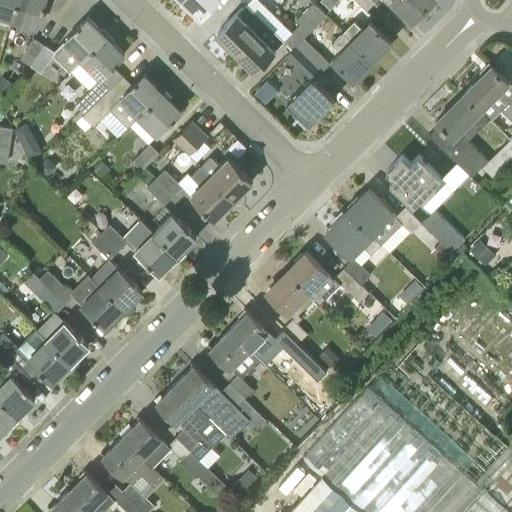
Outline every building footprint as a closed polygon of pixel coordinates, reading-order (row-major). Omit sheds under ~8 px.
[(0,0),(0,15),(3,16),(12,19),(18,0),(0,0)] [(18,0),(12,19),(37,27),(45,0),(18,0)] [(184,0),(201,16),(216,0),(184,0)] [(356,0),(366,10),(375,1),(374,0),(356,0)] [(393,0),(412,19),(431,0),(393,0)] [(291,49),(296,45),(304,36),(326,14),(318,7),(313,1),(296,18),(300,22),(292,30),(284,39),(283,41),(291,49)] [(236,51),(266,21),(265,21),(262,24),(243,6),(217,32),(236,51)] [(72,69),(106,35),(87,16),(63,41),(53,50),(55,51),(53,53),(70,70),(72,69)] [(345,33),(372,60),(391,40),(369,19),(361,26),(354,19),(342,31),(345,33)] [(254,69),(283,41),(284,39),(266,21),(236,51),(254,69)] [(353,79),(372,60),(345,33),(342,31),(332,42),(339,49),(331,57),(353,79)] [(90,89),(75,104),(84,114),(112,86),(101,75),(109,68),(124,53),(106,35),(72,69),(90,89)] [(320,69),(321,71),(330,62),(304,36),(296,45),(320,69)] [(31,65),(44,44),(33,37),(20,58),(31,65)] [(44,44),(31,65),(41,72),(53,53),(55,51),(53,50),(44,44)] [(287,54),(311,78),(320,69),(296,45),(291,49),(287,54)] [(463,93),(482,111),(492,100),(511,120),(511,85),(491,65),(463,93)] [(321,71),(320,69),(311,78),(287,102),(294,109),(293,110),(297,114),(298,113),(309,123),(333,98),(321,87),(329,79),(321,71)] [(110,108),(128,126),(139,116),(163,92),(144,73),(121,96),(112,86),(84,114),(83,115),(93,126),(110,108)] [(14,82),(1,74),(0,76),(0,92),(6,96),(14,82)] [(163,92),(139,116),(156,134),(181,109),(163,92)] [(471,122),(482,111),(463,93),(435,121),(463,149),(454,159),(472,176),(482,166),(484,168),(511,139),(510,137),(491,157),(471,136),(478,129),(471,122)] [(189,154),(209,134),(192,118),(173,138),(189,154)] [(0,125),(0,136),(11,138),(12,127),(0,125)] [(511,138),(511,139),(484,168),(492,176),(511,155),(511,138)] [(32,142),(23,147),(29,158),(43,151),(38,143),(32,142)] [(150,142),(148,144),(132,160),(141,169),(158,151),(150,142)] [(200,165),(233,198),(252,179),(244,171),(245,170),(241,167),(240,168),(228,156),(221,164),(210,154),(200,165)] [(442,178),(418,155),(410,163),(402,155),(387,170),(394,179),(390,183),(414,206),(418,202),(422,205),(437,190),(433,186),(442,178)] [(56,165),(46,156),(37,167),(46,175),(56,165)] [(110,167),(100,158),(91,167),(101,176),(110,167)] [(233,198),(200,165),(192,174),(186,169),(176,179),(165,167),(156,177),(173,194),(183,184),(204,205),(215,216),(233,198)] [(164,204),(173,194),(156,177),(146,186),(164,204)] [(347,210),(381,244),(402,223),(412,232),(422,222),(405,206),(395,216),(394,214),(368,189),(347,210)] [(452,252),(465,239),(435,209),(422,222),(452,252)] [(371,254),(381,244),(347,210),(327,231),(352,256),(363,246),(371,254)] [(152,230),(177,254),(196,236),(171,211),(152,230)] [(177,254),(152,230),(144,222),(127,239),(109,223),(101,231),(119,249),(126,241),(135,248),(159,273),(177,254)] [(109,259),(119,249),(101,231),(92,241),(109,259)] [(481,240),(470,250),(485,265),(496,255),(481,240)] [(441,243),(431,252),(441,263),(451,254),(441,243)] [(308,293),(313,298),(314,298),(320,304),(339,284),(328,273),(306,251),(286,271),(308,293)] [(344,267),(361,283),(370,273),(354,257),(344,267)] [(99,283),(124,308),(142,290),(110,258),(91,276),(99,283)] [(369,291),(361,283),(344,267),(335,277),(360,301),(369,291)] [(267,291),(289,312),(308,293),(286,271),(267,291)] [(48,285),(64,303),(74,294),(70,290),(56,277),(52,272),(43,280),(48,285)] [(99,283),(91,276),(74,294),(81,301),(81,302),(105,327),(124,308),(99,283)] [(407,287),(416,296),(424,288),(415,279),(407,287)] [(64,303),(48,285),(38,294),(56,312),(64,303)] [(384,326),(393,317),(384,309),(376,317),(384,326)] [(230,329),(256,355),(265,346),(260,340),(269,330),(248,310),(230,329)] [(46,337),(70,362),(89,344),(64,319),(54,311),(37,328),(46,337)] [(298,342),(308,333),(297,322),(293,318),(283,329),(298,342)] [(52,381),(70,362),(46,337),(37,328),(19,346),(3,330),(0,332),(0,344),(9,354),(32,376),(39,368),(52,381)] [(255,355),(256,355),(230,329),(211,347),(232,368),(237,374),(229,382),(245,398),(253,389),(241,377),(259,359),(255,355)] [(307,351),(298,342),(283,329),(275,337),(298,360),(307,351)] [(340,358),(332,349),(323,358),(331,367),(340,358)] [(22,385),(32,376),(9,354),(0,363),(0,399),(16,416),(35,397),(22,385)] [(221,391),(194,364),(176,383),(209,414),(219,424),(236,406),(249,418),(258,427),(266,418),(245,398),(229,382),(221,391)] [(198,458),(213,443),(197,426),(209,414),(176,383),(157,401),(178,422),(185,427),(176,436),(198,458)] [(511,511),(511,509),(487,486),(486,486),(483,488),(369,384),(304,456),(323,473),(287,511),(511,511)] [(0,431),(16,416),(0,399),(0,431)] [(198,458),(176,436),(168,444),(161,438),(162,438),(141,418),(122,436),(152,466),(170,447),(181,458),(179,460),(197,477),(198,475),(210,487),(219,478),(198,458)] [(165,478),(152,466),(122,436),(103,455),(124,476),(125,476),(131,482),(122,490),(144,511),(147,511),(154,505),(146,497),(155,487),(165,478)] [(510,463),(511,459),(511,445),(508,443),(499,456),(510,463)] [(90,511),(102,511),(106,508),(99,501),(108,492),(87,471),(69,490),(90,511)] [(241,493),(248,486),(240,477),(233,484),(241,493)] [(90,511),(69,490),(50,508),(53,511),(90,511)] [(128,511),(144,511),(122,490),(114,498),(115,499),(128,511)]
